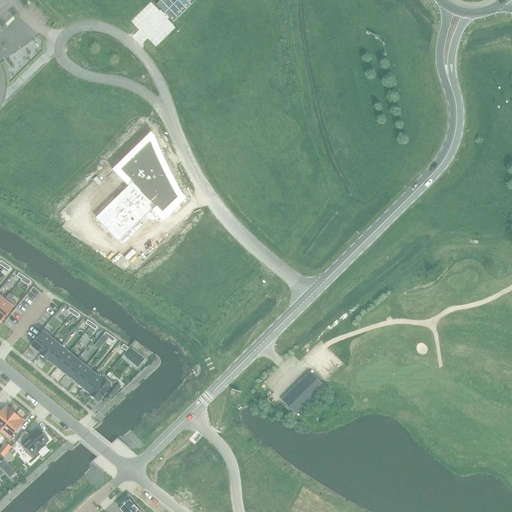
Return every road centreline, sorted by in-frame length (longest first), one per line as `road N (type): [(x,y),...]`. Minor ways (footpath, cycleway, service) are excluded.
road 1 (unclassified): [(167,114),(144,56),(111,30),(63,34),(58,50),(67,66),(147,95)]
road 2 (unclassified): [(310,295),(209,202),(167,114)]
road 3 (tertiary): [(310,295),(438,166),(456,122)]
road 4 (tertiary): [(189,414),(310,295)]
road 5 (residential): [(0,363),(128,470)]
road 6 (tertiary): [(445,4),(442,78),(456,122)]
